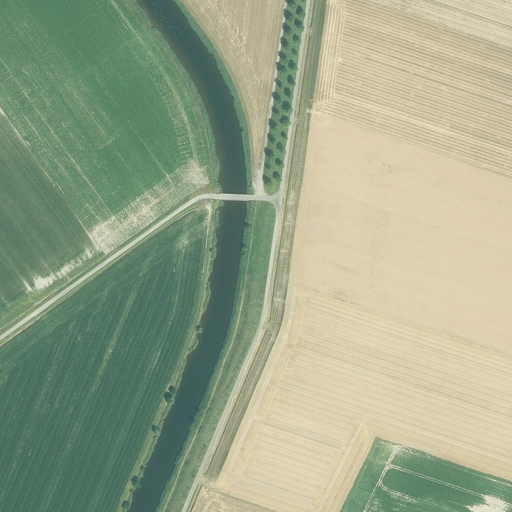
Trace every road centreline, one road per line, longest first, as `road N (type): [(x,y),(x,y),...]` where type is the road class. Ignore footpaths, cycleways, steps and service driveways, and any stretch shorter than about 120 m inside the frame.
road 1 (unclassified): [(184,511),(260,327),(279,198)]
road 2 (unclassified): [(218,196),(196,199),(0,340)]
road 3 (unclassified): [(279,198),(308,0)]
road 4 (track): [(286,0),(262,197)]
